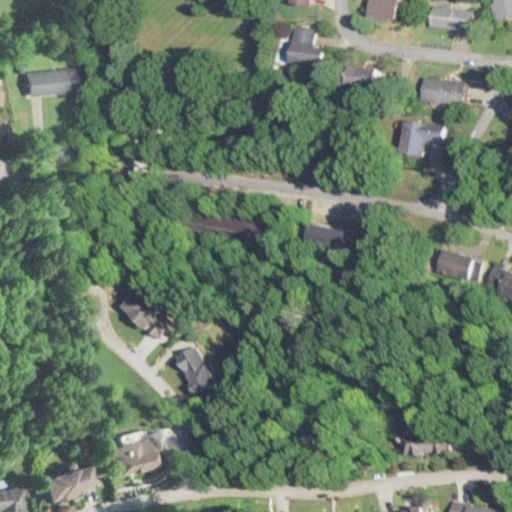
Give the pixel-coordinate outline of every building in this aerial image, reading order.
[(312,8),(313,0),(290,0),(289,5),(312,8)] [(370,0),(369,17),(397,21),(400,0),(370,0)] [(511,20),(511,0),(491,0),(498,24),(511,20)] [(473,32),(475,7),(453,5),(453,9),(433,7),(431,27),(473,32)] [(325,45),(315,45),(316,28),(294,26),(291,65),(323,67),(325,45)] [(383,72),(351,66),(347,86),(379,92),(383,72)] [(23,73),(26,96),(76,91),(73,67),(23,73)] [(469,83),(426,78),(423,102),(466,107),(469,83)] [(427,157),(428,141),(446,142),(447,123),(405,121),(403,156),(427,157)] [(499,293),(511,298),(511,276),(507,275),(499,293)] [(158,339),(174,321),(136,288),(120,306),(158,339)] [(200,402),(221,391),(199,343),(177,353),(200,402)] [(451,452),(449,430),(402,433),(404,455),(451,452)] [(163,465),(157,434),(105,444),(111,475),(163,465)] [(91,486),(83,463),(37,478),(45,501),(91,486)] [(0,487),(0,511),(9,511),(20,511),(17,486),(0,487)] [(495,511),(496,505),(451,502),(450,511),(495,511)]
